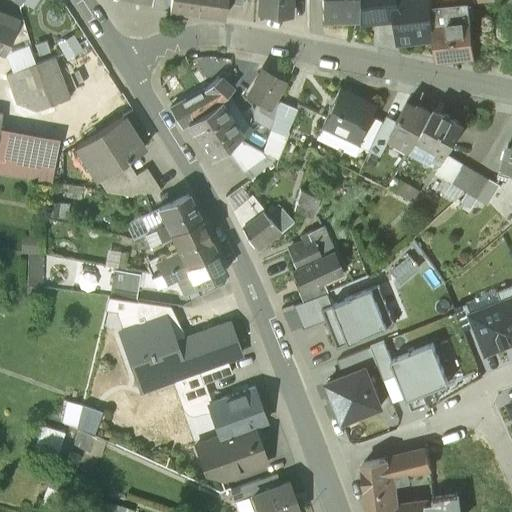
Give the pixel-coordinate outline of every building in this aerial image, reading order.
[(159,9),(169,10),(170,0),(152,0),(151,7),(159,9)] [(170,0),(169,10),(196,14),(197,0),(170,0)] [(197,0),(196,14),(223,18),(225,0),(197,0)] [(225,0),(223,18),(241,21),(242,0),(225,0)] [(291,15),(291,0),(255,0),(254,13),(291,15)] [(321,0),(322,20),(357,19),(356,0),(321,0)] [(374,0),(376,18),(397,16),(394,0),(374,0)] [(394,0),(397,16),(399,40),(435,36),(434,24),(432,5),(431,0),(394,0)] [(467,1),(432,5),(434,24),(469,21),(467,1)] [(15,27),(0,20),(0,50),(5,53),(15,27)] [(469,21),(434,24),(435,36),(437,60),(473,56),(469,21)] [(70,37),(56,45),(65,61),(80,52),(70,37)] [(511,45),(501,46),(504,73),(511,71),(511,45)] [(55,57),(35,65),(50,105),(70,98),(55,57)] [(35,65),(6,75),(21,116),(50,105),(35,65)] [(281,81),(264,71),(248,94),(261,102),(267,106),(271,98),(281,81)] [(218,77),(204,89),(215,105),(219,102),(231,87),(218,77)] [(204,89),(169,108),(181,126),(187,122),(187,121),(215,105),(204,89)] [(375,108),(339,90),(320,128),(357,145),(358,143),(370,118),(375,108)] [(267,106),(261,102),(255,112),(260,114),(262,111),(264,112),(266,109),(275,114),(279,103),(271,98),(267,106)] [(415,106),(405,101),(395,120),(397,121),(394,127),(390,135),(392,137),(410,148),(416,139),(435,108),(433,107),(429,112),(416,104),(415,106)] [(219,102),(215,105),(187,121),(187,122),(211,159),(237,138),(239,135),(219,102)] [(275,114),(265,144),(262,152),(274,158),(294,109),(279,103),(275,114)] [(462,125),(435,108),(416,139),(417,140),(430,148),(443,156),(445,153),(462,125)] [(13,114),(2,112),(0,120),(0,160),(4,162),(13,114)] [(122,118),(77,149),(99,181),(120,167),(144,151),(122,118)] [(382,123),(370,118),(358,143),(370,150),(382,123)] [(382,123),(370,150),(380,156),(392,137),(390,135),(394,127),(383,121),(382,123)] [(265,144),(243,132),(239,135),(237,138),(262,152),(265,144)] [(255,173),(274,158),(262,152),(237,138),(226,147),(248,179),(255,173)] [(430,148),(417,140),(413,147),(426,154),(430,148)] [(462,158),(480,163),(484,147),(467,142),(462,158)] [(511,148),(505,148),(499,170),(511,173),(511,148)] [(445,153),(443,156),(425,187),(451,204),(456,199),(464,193),(477,172),(445,153)] [(120,167),(99,181),(107,193),(131,197),(138,193),(154,192),(161,190),(147,169),(129,180),(120,167)] [(488,179),(477,172),(464,193),(456,199),(471,208),(488,179)] [(418,192),(400,183),(396,192),(413,201),(418,192)] [(300,188),(291,209),(311,217),(319,195),(300,188)] [(187,195),(159,209),(166,222),(171,231),(198,218),(187,195)] [(251,198),(233,211),(241,226),(262,210),(251,198)] [(241,226),(241,227),(252,245),(263,235),(269,241),(283,229),(277,223),(284,217),(278,209),(268,218),(262,210),(241,226)] [(198,218),(171,231),(179,249),(185,261),(212,247),(198,218)] [(166,222),(136,237),(140,246),(171,231),(166,222)] [(304,243),(288,250),(295,268),(333,250),(323,226),(301,236),(304,243)] [(21,235),(21,254),(27,255),(42,255),(42,235),(21,235)] [(106,246),(103,262),(116,265),(119,249),(106,246)] [(212,247),(185,261),(190,271),(197,285),(224,272),(212,247)] [(127,250),(120,249),(119,268),(126,269),(127,250)] [(179,249),(149,264),(154,276),(185,261),(179,249)] [(295,268),(291,269),(300,290),(301,290),(322,281),(343,272),(333,250),(295,268)] [(42,255),(27,255),(27,287),(42,287),(42,255)] [(418,268),(409,257),(391,272),(400,282),(418,268)] [(185,261),(154,276),(160,286),(190,271),(185,261)] [(139,272),(115,269),(111,296),(135,300),(139,272)] [(322,281),(301,290),(300,290),(298,291),(303,301),(325,292),(327,292),(322,281)] [(511,283),(496,290),(500,301),(511,296),(511,299),(511,283)] [(324,319),(336,347),(393,324),(378,286),(330,305),(320,309),(324,319)] [(324,319),(320,309),(330,305),(325,292),(303,301),(292,306),(301,329),(324,319)] [(470,313),(469,313),(474,325),(485,352),(511,341),(511,299),(511,296),(500,301),(470,313)] [(232,323),(186,339),(174,305),(138,300),(136,314),(148,316),(150,322),(120,333),(136,379),(181,363),(185,372),(242,352),(232,323)] [(454,307),(463,329),(474,325),(469,313),(470,313),(465,302),(454,307)] [(383,342),(370,347),(377,363),(384,381),(397,376),(390,360),(383,342)] [(390,360),(397,376),(410,410),(428,403),(424,392),(447,383),(432,343),(390,360)] [(338,360),(343,375),(366,367),(377,363),(370,347),(338,360)] [(343,375),(326,382),(342,422),(357,416),(357,418),(371,413),(370,410),(381,406),(366,367),(343,375)] [(204,381),(184,388),(189,402),(209,395),(204,381)] [(255,388),(208,405),(219,437),(219,438),(256,425),(266,421),(255,388)] [(65,398),(62,418),(77,426),(83,402),(65,398)] [(83,402),(77,426),(95,433),(102,409),(83,402)] [(256,425),(219,438),(219,437),(194,446),(203,471),(220,480),(269,462),(256,425)] [(77,426),(73,442),(89,450),(95,433),(77,426)] [(61,434),(40,431),(37,450),(58,453),(61,434)] [(431,469),(427,449),(387,458),(392,475),(394,475),(395,477),(431,469)] [(387,458),(363,463),(366,494),(396,491),(395,477),(394,475),(392,475),(387,458)] [(277,473),(260,479),(264,491),(281,485),(277,473)] [(42,501),(54,506),(65,480),(54,475),(42,501)] [(264,491),(260,479),(230,490),(235,504),(253,498),(252,496),(264,491)] [(264,491),(252,496),(253,498),(258,511),(299,511),(289,482),(281,485),(264,491)] [(396,491),(366,494),(367,508),(397,505),(396,491)] [(458,511),(456,491),(430,493),(434,502),(425,503),(426,511),(458,511)] [(96,502),(88,511),(114,511),(114,507),(96,502)] [(397,505),(367,508),(367,511),(426,511),(425,503),(397,505)]
